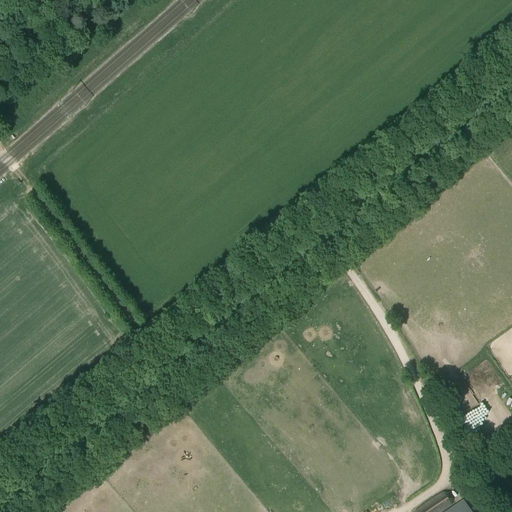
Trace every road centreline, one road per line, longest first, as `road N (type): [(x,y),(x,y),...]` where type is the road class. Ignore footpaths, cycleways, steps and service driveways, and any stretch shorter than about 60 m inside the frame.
road 1 (secondary): [(0,504),(511,83)]
road 2 (track): [(453,475),(379,314),(296,217)]
road 3 (track): [(0,151),(179,395)]
